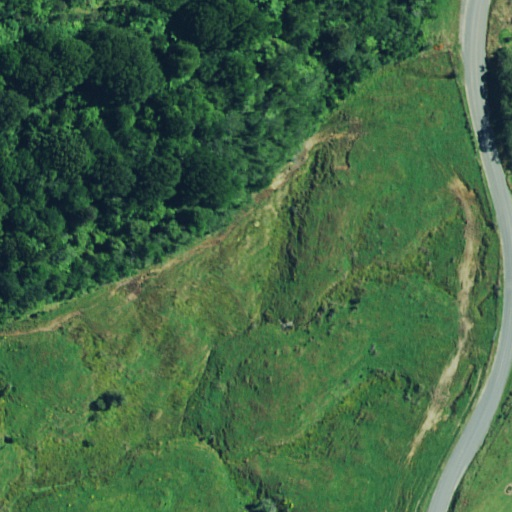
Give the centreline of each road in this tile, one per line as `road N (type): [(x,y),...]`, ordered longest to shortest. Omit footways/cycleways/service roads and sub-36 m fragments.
road 1 (unclassified): [(425,511),(427,495),(494,382),(511,231)]
road 2 (unclassified): [(511,221),(478,107),(482,0)]
